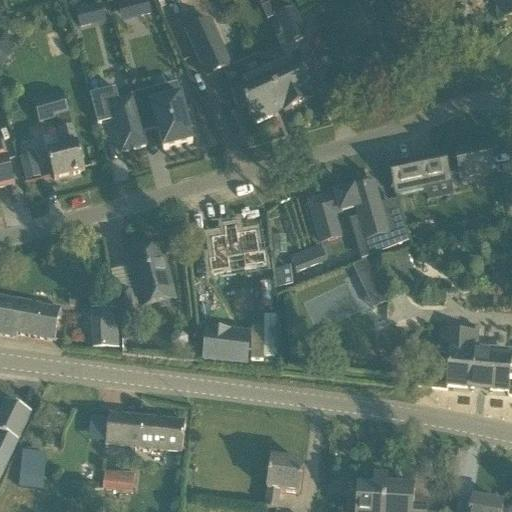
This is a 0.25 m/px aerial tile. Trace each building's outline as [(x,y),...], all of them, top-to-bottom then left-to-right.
[(147,0),(136,0),(140,15),(151,13),(147,0)] [(333,0),(334,2),(353,47),(379,36),(367,6),(374,3),(381,0),(333,0)] [(511,0),(495,0),(498,20),(511,19),(511,0)] [(85,5),(75,8),(80,26),(89,23),(85,5)] [(306,39),(292,10),(276,17),(289,46),(306,39)] [(186,32),(207,80),(231,69),(209,21),(186,32)] [(300,55),(265,71),(283,112),(285,115),(311,102),(310,100),(314,98),(306,78),(310,76),(300,55)] [(283,112),(265,71),(227,88),(237,110),(245,106),(254,126),(283,112)] [(123,153),(145,148),(133,99),(120,103),(116,89),(92,95),(100,125),(115,121),(123,153)] [(69,116),(64,95),(33,103),(39,124),(69,116)] [(134,99),(133,99),(145,148),(147,147),(143,134),(159,130),(164,152),(194,144),(182,98),(159,103),(157,95),(135,101),(134,99)] [(47,153),(54,181),(85,172),(78,144),(77,145),(72,128),(60,131),(64,148),(47,153)] [(0,147),(0,191),(14,187),(7,161),(4,162),(0,147)] [(389,167),(393,187),(424,181),(449,176),(459,174),(460,182),(494,175),(489,149),(456,156),(456,153),(389,167)] [(34,152),(19,155),(25,179),(40,175),(34,152)] [(372,246),(375,254),(407,242),(402,226),(385,231),(379,207),(373,186),(310,204),(322,244),(339,239),(332,213),(340,211),(341,213),(357,209),(360,218),(361,221),(364,219),(370,239),(381,236),(383,242),(372,246)] [(210,238),(212,260),(207,261),(209,274),(229,272),(228,260),(241,259),(243,278),(265,276),(264,263),(261,263),(260,257),(263,256),(263,255),(258,255),(256,233),(238,235),(237,226),(223,227),(224,237),(210,238)] [(141,311),(176,301),(161,248),(126,258),(141,311)] [(322,263),(319,256),(323,255),(320,248),(291,259),(296,273),(322,263)] [(389,305),(410,295),(405,285),(417,280),(404,251),(370,267),(389,305)] [(293,287),(291,268),(275,272),(277,290),(293,287)] [(139,339),(137,325),(132,294),(116,297),(121,328),(123,341),(139,339)] [(17,336),(55,343),(61,310),(0,298),(0,336),(16,339),(17,336)] [(263,322),(263,330),(251,330),(251,362),(263,362),(263,354),(275,354),(275,322),(263,322)] [(207,326),(202,361),(247,367),(251,332),(207,326)] [(450,355),(448,388),(508,393),(511,358),(477,356),(479,329),(473,329),(473,333),(442,330),(440,354),(450,355)] [(6,402),(0,414),(0,434),(17,443),(31,414),(6,402)] [(182,455),(185,424),(109,415),(106,447),(182,455)] [(240,456),(234,500),(246,501),(252,458),(240,456)] [(299,495),(303,465),(271,461),(265,509),(277,510),(280,493),(299,495)] [(133,493),(133,474),(103,473),(103,491),(133,493)] [(383,511),(385,487),(386,488),(386,478),(375,477),(374,491),(358,490),(357,511),(383,511)] [(383,511),(411,511),(413,489),(386,488),(385,487),(383,511)] [(501,511),(503,506),(472,501),(470,511),(501,511)]
